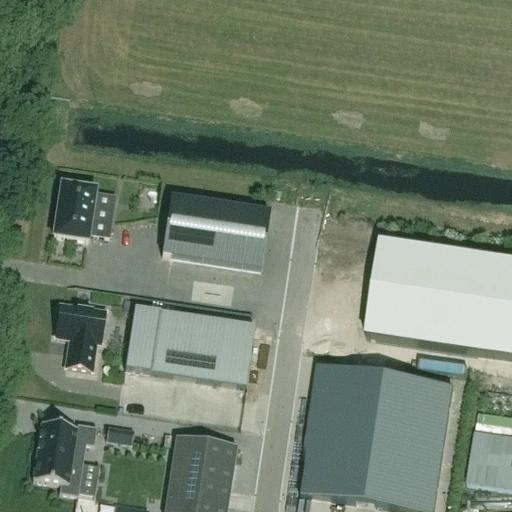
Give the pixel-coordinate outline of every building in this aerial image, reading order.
[(76,192),(61,190),(53,241),(87,246),(88,239),(108,242),(111,226),(90,222),(94,195),(90,194),(90,189),(77,187),(76,192)] [(162,257),(161,261),(169,262),(260,275),(269,216),(180,203),(171,202),(169,211),(162,257)] [(292,235),(293,206),(270,206),(270,235),(292,235)] [(511,268),(390,250),(376,345),(511,365),(511,268)] [(234,304),(236,287),(207,283),(205,300),(234,304)] [(68,357),(65,372),(91,376),(96,348),(100,349),(104,317),(61,310),(56,342),(71,345),(69,357),(68,357)] [(254,331),(133,313),(124,374),(245,393),(254,331)] [(297,500),(374,511),(433,511),(451,393),(316,372),(297,500)] [(93,451),(96,433),(77,430),(76,434),(41,429),(32,486),(60,490),(59,499),(77,502),(83,467),(71,465),(74,448),(93,451)] [(131,450),(133,436),(108,432),(105,446),(131,450)] [(226,511),(236,452),(176,442),(164,511),(226,511)]
